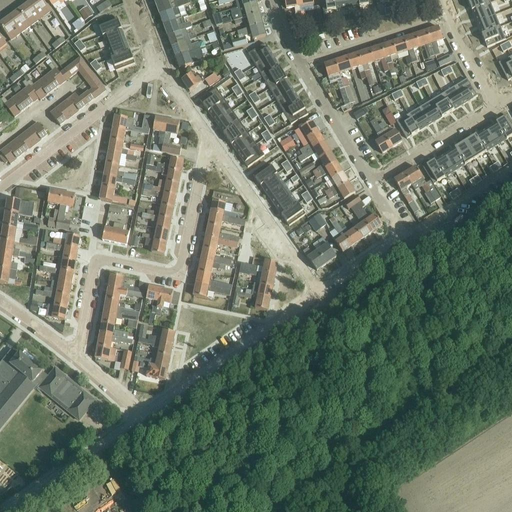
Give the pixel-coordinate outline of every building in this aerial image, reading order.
[(42,0),(34,0),(29,4),(41,20),(51,13),(42,0)] [(175,5),(173,0),(168,0),(155,5),(159,16),(184,7),(189,5),(187,0),(175,5)] [(202,0),(201,0),(197,2),(201,12),(206,10),(202,0)] [(255,0),(226,0),(218,2),(220,6),(235,2),(237,9),(256,3),(255,0)] [(300,8),(298,0),(284,0),(286,10),(294,9),(297,27),(307,25),(306,20),(302,21),(301,14),(300,8)] [(334,0),(321,0),(322,2),(323,13),(336,11),(334,0)] [(334,0),(336,11),(348,9),(346,0),(334,0)] [(358,0),(346,0),(348,9),(360,8),(358,0)] [(488,0),(467,0),(472,12),(491,4),(488,0)] [(108,2),(104,5),(107,10),(112,7),(108,2)] [(237,9),(231,11),(232,14),(234,22),(241,20),(247,18),(259,14),(256,3),(237,9)] [(29,4),(19,11),(31,27),(41,20),(29,4)] [(491,4),(472,12),(477,24),(496,16),(491,4)] [(85,21),(92,16),(86,7),(79,12),(85,21)] [(184,7),(159,16),(164,26),(176,22),(188,17),(186,14),(184,7)] [(322,19),(321,10),(320,7),(314,8),(316,24),(322,23),(322,19)] [(19,11),(9,18),(21,34),(31,27),(19,11)] [(259,14),(247,18),(250,29),(262,25),(259,14)] [(218,15),(212,17),(216,27),(222,25),(221,21),(218,15)] [(496,16),(477,24),(482,36),(500,28),(496,16)] [(21,34),(9,18),(0,24),(0,26),(11,42),(21,34)] [(117,18),(98,26),(103,38),(122,30),(117,18)] [(176,22),(164,26),(167,37),(180,33),(186,30),(192,28),(190,23),(186,25),(183,19),(176,22)] [(85,27),(83,25),(85,24),(81,20),(72,26),(77,33),(85,27)] [(213,27),(211,21),(202,24),(204,30),(213,27)] [(262,25),(250,29),(237,33),(238,36),(243,35),(243,37),(251,34),(253,40),(265,37),(262,25)] [(55,27),(50,31),(53,35),(58,32),(55,27)] [(438,28),(427,32),(435,57),(439,56),(440,55),(438,50),(438,49),(436,43),(443,41),(438,28)] [(500,28),(482,36),(487,49),(506,41),(500,28)] [(122,30),(103,38),(107,49),(126,42),(122,30)] [(188,35),(186,30),(180,33),(167,37),(172,48),(189,42),(195,39),(194,36),(191,37),(191,34),(188,35)] [(427,32),(416,36),(419,48),(423,47),(428,62),(436,59),(435,57),(427,32)] [(419,48),(416,36),(404,39),(408,52),(410,58),(412,64),(417,63),(413,50),(419,48)] [(62,38),(57,42),(60,46),(65,43),(62,38)] [(231,43),(233,50),(247,45),(245,38),(231,43)] [(408,52),(404,39),(393,43),(397,56),(408,52)] [(80,41),(75,45),(78,49),(83,45),(80,41)] [(60,46),(57,42),(52,46),(55,50),(60,46)] [(126,42),(107,49),(112,60),(130,53),(126,42)] [(191,47),(189,42),(172,48),(175,59),(188,54),(199,50),(197,44),(191,47)] [(393,43),(381,47),(385,59),(389,72),(392,80),(396,78),(391,62),(390,58),(397,56),(393,43)] [(83,45),(78,49),(81,53),(86,49),(83,45)] [(266,45),(248,55),(256,67),(273,57),(266,45)] [(381,47),(370,50),(374,63),(380,61),(384,74),(389,72),(381,47)] [(188,54),(175,59),(180,70),(192,65),(203,61),(202,57),(199,50),(188,54)] [(374,63),(370,50),(358,54),(366,79),(369,88),(374,86),(367,65),(374,63)] [(130,53),(112,60),(116,72),(135,65),(130,53)] [(43,54),(38,57),(41,62),(46,58),(43,54)] [(347,58),(351,71),(357,68),(361,81),(366,79),(358,54),(347,58)] [(41,62),(38,57),(33,61),(36,66),(41,62)] [(273,57),(256,67),(263,79),(280,69),(273,57)] [(437,62),(440,68),(451,63),(448,57),(441,60),(437,62)] [(351,71),(347,58),(335,62),(339,74),(351,71)] [(511,60),(511,58),(499,64),(508,82),(511,79),(511,60)] [(86,81),(93,76),(80,59),(63,72),(69,80),(79,73),(86,81)] [(43,80),(53,92),(66,83),(49,61),(46,64),(48,67),(52,73),(43,80)] [(96,61),(90,66),(93,69),(99,65),(96,61)] [(339,91),(344,89),(341,80),(339,74),(335,62),(324,66),(328,78),(330,85),(336,83),(339,91)] [(434,62),(425,65),(428,72),(436,70),(434,62)] [(99,65),(93,69),(97,73),(99,71),(102,69),(99,65)] [(15,76),(18,80),(29,71),(26,67),(20,72),(15,76)] [(280,69),(263,79),(270,90),(287,80),(280,69)] [(191,74),(182,81),(190,92),(205,81),(201,76),(198,78),(194,74),(192,75),(191,74)] [(210,87),(221,80),(219,77),(217,78),(214,74),(205,81),(210,87)] [(18,80),(15,76),(10,80),(13,84),(18,80)] [(93,76),(86,81),(93,90),(83,98),(88,106),(106,92),(93,76)] [(53,92),(43,80),(34,87),(26,77),(24,79),(26,82),(25,82),(41,102),(53,92)] [(287,80),(270,90),(277,102),(294,92),(287,80)] [(457,86),(455,88),(465,105),(478,97),(477,97),(475,94),(473,90),(470,85),(468,81),(467,80),(457,86)] [(26,89),(17,96),(27,109),(39,100),(40,102),(41,102),(25,82),(22,84),(26,89)] [(12,89),(16,94),(21,90),(17,85),(12,89)] [(237,86),(232,90),(234,94),(240,90),(237,86)] [(455,88),(443,95),(454,112),(455,111),(465,105),(455,88)] [(216,90),(200,101),(208,113),(224,101),(216,90)] [(240,90),(234,94),(237,98),(243,95),(240,90)] [(294,92),(277,102),(284,114),(301,104),(294,92)] [(63,105),(73,118),(85,108),(76,95),(63,105)] [(443,95),(432,102),(442,119),(453,112),(454,112),(443,95)] [(27,109),(17,96),(8,104),(4,98),(1,101),(14,119),(27,109)] [(258,97),(252,101),(255,105),(260,102),(258,97)] [(224,101),(208,113),(216,124),(232,112),(224,101)] [(432,102),(420,109),(431,126),(436,123),(442,119),(432,102)] [(301,104),(284,114),(291,126),(308,116),(301,104)] [(349,104),(340,108),(343,114),(351,110),(349,104)] [(73,118),(63,105),(50,115),(60,127),(73,118)] [(420,109),(409,116),(411,120),(419,133),(430,126),(431,126),(420,109)] [(353,115),(354,116),(357,122),(365,117),(364,115),(362,112),(361,110),(353,115)] [(232,112),(216,124),(224,135),(240,123),(232,112)] [(255,114),(250,117),(252,122),(258,118),(255,114)] [(396,123),(392,116),(391,115),(385,119),(391,128),(397,124),(396,123)] [(399,121),(396,123),(397,124),(399,128),(401,131),(407,140),(419,133),(411,120),(409,116),(399,121)] [(115,118),(113,130),(125,132),(132,133),(139,135),(148,136),(150,126),(152,119),(152,118),(148,117),(144,117),(143,124),(142,129),(142,130),(139,129),(136,129),(133,129),(133,128),(134,125),(134,121),(128,120),(115,118)] [(511,124),(507,117),(496,124),(507,141),(511,138),(511,137),(511,124)] [(162,153),(168,121),(155,119),(153,132),(159,133),(158,139),(160,139),(158,147),(154,146),(153,152),(162,153)] [(180,124),(168,121),(162,153),(171,155),(180,157),(181,150),(168,147),(170,135),(177,137),(180,124)] [(392,149),(378,126),(375,121),(370,124),(377,136),(380,141),(375,144),(382,155),(392,149)] [(307,140),(318,133),(312,122),(300,129),(307,140)] [(240,123),(224,135),(232,146),(248,135),(240,123)] [(378,126),(392,149),(403,142),(396,131),(390,135),(387,130),(383,123),(378,126)] [(38,124),(26,133),(36,146),(38,144),(48,137),(45,133),(42,129),(38,124)] [(496,124),(486,130),(497,147),(507,141),(496,124)] [(113,130),(111,141),(123,144),(125,132),(113,130)] [(485,131),(476,137),(486,154),(487,153),(497,147),(486,130),(485,131)] [(267,132),(261,136),(264,140),(270,136),(267,132)] [(36,146),(26,133),(12,144),(22,157),(36,146)] [(318,133),(307,140),(310,145),(299,152),(302,156),(324,143),(318,133)] [(248,135),(232,146),(240,157),(256,146),(248,135)] [(476,137),(465,143),(476,160),(486,154),(476,137)] [(286,140),(280,144),(285,153),(292,149),(286,140)] [(109,153),(121,156),(128,157),(134,158),(134,154),(122,151),(123,144),(111,141),(109,153)] [(302,157),(297,160),(298,161),(300,164),(311,158),(314,163),(319,160),(331,153),(325,144),(324,143),(321,144),(302,156),(302,157)] [(461,146),(455,149),(465,166),(470,164),(476,160),(465,143),(461,146)] [(12,144),(1,153),(3,156),(6,159),(8,163),(10,166),(22,157),(12,144)] [(256,146),(240,157),(248,169),(264,157),(256,146)] [(455,149),(444,156),(455,173),(465,167),(465,166),(455,149)] [(121,156),(109,153),(107,165),(119,167),(121,156)] [(331,153),(319,160),(322,166),(318,168),(313,172),(316,176),(336,163),(331,153)] [(153,166),(155,156),(148,154),(146,165),(153,166)] [(261,160),(265,166),(275,161),(271,154),(261,160)] [(435,162),(434,162),(445,179),(449,177),(455,173),(444,156),(435,162)] [(157,164),(156,169),(182,174),(184,162),(171,159),(170,166),(164,165),(164,166),(157,164)] [(434,162),(423,169),(427,175),(434,186),(440,182),(445,179),(434,162)] [(316,167),(313,163),(310,165),(306,168),(300,172),(302,176),(316,167)] [(343,173),(336,163),(316,176),(318,180),(323,177),(324,177),(328,174),(331,180),(343,173)] [(107,165),(104,177),(135,183),(136,178),(124,175),(118,174),(119,167),(107,165)] [(270,165),(253,177),(261,187),(277,175),(270,165)] [(182,174),(156,169),(145,166),(144,172),(167,177),(166,183),(179,186),(182,174)] [(416,168),(405,175),(412,186),(417,182),(420,187),(421,187),(425,194),(431,204),(436,201),(440,198),(434,188),(430,181),(426,184),(423,179),(416,168)] [(343,173),(331,180),(335,186),(331,189),(326,192),(328,196),(349,184),(343,173)] [(277,175),(261,187),(268,197),(284,185),(277,175)] [(412,186),(405,175),(394,181),(401,193),(414,214),(419,211),(413,201),(409,194),(406,189),(412,186)] [(104,177),(102,189),(115,191),(116,184),(122,185),(135,188),(135,183),(104,177)] [(296,177),(291,181),(293,185),(299,181),(296,177)] [(478,177),(473,179),(477,185),(481,182),(478,177)] [(315,185),(311,179),(306,182),(309,188),(315,185)] [(143,186),(142,190),(177,197),(179,186),(166,183),(160,182),(158,189),(143,186)] [(355,195),(349,184),(328,196),(330,200),(336,197),(340,194),(344,201),(353,196),(355,195)] [(284,185),(268,197),(275,207),(291,195),(284,185)] [(102,189),(100,201),(101,201),(112,203),(126,206),(127,200),(113,197),(115,191),(102,189)] [(177,197),(142,190),(141,198),(150,200),(151,197),(163,199),(161,207),(174,209),(177,197)] [(316,190),(311,193),(315,199),(320,196),(316,190)] [(60,206),(63,194),(50,191),(48,204),(60,206)] [(63,194),(60,206),(59,211),(56,231),(69,233),(71,223),(64,222),(67,207),(73,209),(76,196),(63,194)] [(291,195),(275,207),(282,217),(298,205),(291,195)] [(351,209),(361,202),(357,196),(344,204),(348,211),(351,209)] [(310,197),(304,201),(307,205),(313,202),(310,197)] [(8,200),(5,214),(19,216),(31,218),(32,212),(26,211),(27,203),(22,203),(21,202),(14,201),(8,200)] [(361,202),(351,209),(355,215),(359,212),(372,233),(382,226),(375,215),(370,219),(363,209),(365,208),(361,202)] [(213,203),(211,215),(235,220),(236,215),(224,212),(226,205),(213,203)] [(298,205),(282,217),(289,227),(305,216),(298,205)] [(161,207),(159,218),(172,221),(174,209),(161,207)] [(311,210),(305,215),(309,219),(314,215),(311,210)] [(49,218),(47,227),(56,229),(59,211),(55,211),(54,219),(49,218)] [(363,240),(372,233),(359,212),(355,215),(362,225),(355,229),(363,240)] [(19,216),(5,214),(3,228),(22,231),(37,233),(37,227),(17,224),(19,216)] [(143,215),(142,218),(152,220),(151,223),(158,224),(156,230),(169,233),(172,221),(159,218),(153,217),(146,215),(144,215),(143,215)] [(235,220),(211,215),(208,226),(221,229),(222,223),(228,224),(234,225),(244,227),(246,222),(235,220)] [(319,215),(313,219),(321,229),(327,225),(319,215)] [(342,232),(338,225),(332,218),(329,220),(339,235),(333,239),(336,243),(343,253),(353,246),(342,232)] [(321,229),(313,219),(308,222),(316,233),(321,229)] [(341,222),(338,225),(342,232),(346,229),(345,228),(341,222)] [(127,246),(129,234),(122,232),(123,227),(113,225),(112,230),(105,229),(103,242),(127,246)] [(221,229),(208,226),(206,238),(218,241),(220,241),(238,245),(239,240),(219,235),(221,229)] [(326,226),(320,232),(326,237),(332,232),(326,226)] [(3,228),(1,241),(15,243),(20,244),(36,247),(38,239),(32,238),(28,237),(27,241),(21,240),(22,231),(3,228)] [(346,229),(342,232),(346,236),(353,246),(363,240),(355,229),(349,233),(346,229)] [(155,238),(154,242),(167,244),(169,233),(156,230),(155,238)] [(43,231),(41,244),(47,245),(49,232),(44,231),(43,231)] [(54,239),(53,246),(65,248),(72,249),(78,251),(80,238),(79,238),(72,237),(67,236),(66,241),(54,239)] [(137,249),(139,239),(133,238),(131,248),(137,249)] [(238,245),(220,241),(218,241),(206,238),(203,250),(216,252),(217,245),(237,249),(238,245)] [(318,252),(327,265),(336,258),(323,239),(318,243),(322,249),(318,252)] [(151,254),(164,256),(167,244),(148,240),(146,240),(145,244),(144,248),(152,250),(151,254)] [(15,243),(1,241),(0,249),(0,255),(12,257),(19,258),(25,259),(31,260),(31,255),(20,253),(20,251),(14,250),(15,243)] [(46,249),(46,250),(64,254),(63,260),(76,263),(76,262),(78,251),(65,248),(53,246),(47,245),(46,249)] [(327,265),(318,252),(313,256),(308,249),(303,253),(317,272),(327,265)] [(216,252),(203,250),(201,261),(213,264),(225,266),(230,267),(231,262),(225,261),(215,258),(216,252)] [(12,257),(0,255),(0,269),(16,272),(17,265),(11,264),(12,257)] [(59,259),(56,271),(74,274),(76,263),(63,260),(59,259)] [(201,261),(198,273),(211,276),(213,269),(218,270),(218,269),(224,270),(225,266),(213,264),(201,261)] [(256,273),(262,274),(275,277),(278,264),(265,262),(264,269),(242,264),(241,269),(256,273)] [(50,269),(49,269),(43,268),(41,268),(40,272),(56,275),(55,277),(60,278),(59,284),(71,286),(74,274),(56,271),(55,271),(50,269)] [(0,269),(0,283),(8,285),(14,286),(15,281),(16,272),(0,269)] [(198,273),(196,285),(209,288),(231,292),(232,287),(210,282),(211,276),(198,273)] [(262,274),(260,286),(273,288),(275,277),(262,274)] [(111,276),(109,288),(144,295),(146,284),(140,283),(139,288),(129,286),(129,285),(123,284),(124,278),(111,276)] [(71,286),(59,284),(53,282),(51,289),(45,288),(44,293),(69,298),(71,286)] [(209,288),(196,285),(193,297),(206,300),(207,293),(230,297),(231,292),(209,288)] [(257,297),(270,300),(273,288),(260,286),(254,285),(252,292),(246,291),(245,295),(251,296),(254,297),(257,297)] [(144,295),(109,288),(107,300),(119,303),(121,296),(143,300),(144,295)] [(154,327),(156,317),(161,290),(149,288),(147,301),(153,302),(152,308),(153,308),(150,326),(154,327)] [(161,290),(156,317),(161,318),(162,310),(163,310),(164,304),(178,307),(180,295),(173,294),(173,293),(161,290)] [(69,298),(44,293),(36,291),(36,296),(49,298),(49,299),(56,300),(54,307),(67,310),(69,298)] [(233,303),(233,305),(237,306),(237,304),(239,298),(244,299),(251,300),(251,296),(245,295),(235,293),(233,303)] [(270,300),(257,297),(255,310),(268,312),(270,300)] [(119,303),(107,300),(104,312),(139,318),(140,314),(124,311),(125,310),(118,309),(119,303)] [(47,313),(46,318),(52,319),(65,321),(67,310),(54,307),(48,306),(47,313)] [(139,318),(104,312),(102,324),(115,326),(116,320),(122,321),(122,319),(129,321),(127,328),(137,330),(139,318)] [(102,324),(100,336),(127,341),(128,335),(114,332),(115,326),(102,324)] [(141,327),(138,339),(145,341),(148,328),(141,327)] [(149,337),(148,341),(173,346),(175,334),(163,332),(161,340),(155,338),(154,339),(149,337)] [(134,342),(127,341),(100,336),(98,348),(111,350),(112,345),(119,346),(120,344),(133,347),(134,342)] [(173,346),(148,341),(145,341),(138,339),(137,342),(153,346),(159,348),(158,355),(170,358),(173,346)] [(98,348),(96,360),(115,363),(115,359),(115,358),(110,357),(111,350),(98,348)] [(0,430),(15,412),(36,386),(39,389),(51,399),(52,398),(68,411),(67,412),(68,413),(72,416),(79,422),(95,402),(88,396),(84,393),(83,392),(82,393),(72,384),(67,380),(68,379),(55,369),(48,378),(42,373),(43,372),(20,354),(17,357),(11,352),(6,357),(0,364),(0,430)] [(131,355),(124,353),(120,371),(128,373),(131,355)] [(170,358),(158,355),(157,361),(151,360),(150,362),(135,358),(134,363),(168,370),(170,358)] [(165,382),(168,370),(134,363),(132,373),(138,374),(139,368),(148,370),(148,371),(146,378),(153,379),(165,382)]
